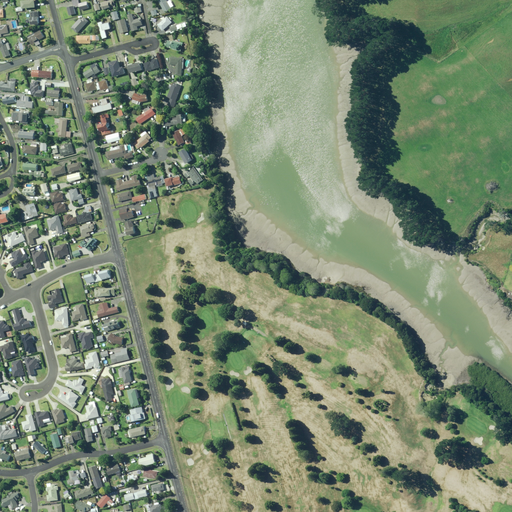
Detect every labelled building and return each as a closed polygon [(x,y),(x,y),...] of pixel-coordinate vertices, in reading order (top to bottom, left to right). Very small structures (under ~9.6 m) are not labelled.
[(36,6),(36,4),(35,0),(29,0),(22,1),(23,8),(37,7),(36,6)] [(79,4),(79,3),(78,0),(74,0),(72,1),(74,6),(67,8),(69,16),(76,14),(75,11),(74,6),(75,6),(76,7),(79,6),(81,10),(88,8),(86,2),(85,2),(79,4)] [(101,3),(101,5),(103,10),(108,8),(109,9),(115,7),(113,0),(110,0),(106,1),(104,2),(101,3)] [(165,13),(172,9),(171,6),(172,6),(172,5),(172,4),(171,4),(170,4),(170,5),(167,0),(160,0),(159,1),(163,9),(162,9),(163,11),(164,10),(165,13)] [(40,19),(40,17),(39,17),(38,11),(30,12),(31,18),(32,18),(32,25),(35,25),(41,24),(41,22),(40,19)] [(134,20),(134,19),(132,14),(128,15),(132,32),(139,30),(138,29),(138,27),(143,25),(141,18),(134,20)] [(83,28),(89,22),(84,17),(84,18),(82,20),(80,19),(77,22),(76,23),(71,28),(78,34),(79,33),(83,28)] [(163,31),(173,23),(168,17),(158,25),(163,31)] [(129,31),(126,21),(125,19),(118,22),(120,29),(121,33),(121,34),(129,32),(129,31)] [(111,29),(109,23),(103,25),(103,22),(98,23),(103,39),(107,38),(107,35),(106,31),(111,29)] [(0,36),(2,37),(2,34),(9,33),(8,24),(7,25),(0,26),(0,25),(0,36)] [(43,33),(42,31),(42,30),(36,33),(35,32),(28,36),(33,45),(35,43),(36,43),(38,46),(41,44),(42,44),(40,41),(39,40),(46,37),(43,33)] [(87,44),(91,44),(91,36),(77,36),(77,44),(87,44)] [(12,48),(11,47),(10,43),(6,44),(4,39),(0,39),(0,48),(2,48),(3,52),(5,57),(12,55),(10,50),(12,49),(12,48)] [(173,41),(168,40),(166,47),(173,48),(172,49),(179,50),(182,50),(184,43),(178,42),(173,40),(173,41)] [(183,57),(180,57),(169,56),(169,64),(176,65),(176,68),(176,74),(175,75),(182,75),(182,71),(183,59),(183,57)] [(154,69),(160,67),(157,58),(151,60),(151,61),(144,63),(146,71),(148,71),(153,69),(154,69)] [(125,73),(124,70),(123,66),(120,67),(118,60),(116,60),(109,62),(113,77),(125,73)] [(133,72),(143,70),(140,62),(134,64),(132,64),(128,65),(130,73),(133,72)] [(100,71),(97,66),(92,68),(92,67),(83,73),(87,78),(92,75),(95,74),(95,75),(100,72),(100,71)] [(47,71),(40,70),(32,70),(32,77),(36,77),(52,78),(53,71),(47,71)] [(105,80),(105,78),(102,79),(102,81),(98,82),(99,82),(100,89),(101,90),(109,88),(106,80),(105,80)] [(92,82),(92,80),(91,79),(87,80),(87,81),(88,83),(86,84),(88,91),(88,92),(89,92),(89,93),(93,92),(92,91),(97,89),(96,88),(97,88),(98,90),(100,89),(99,82),(98,83),(96,83),(97,86),(96,87),(94,81),(92,82)] [(15,91),(15,89),(16,81),(8,81),(7,84),(5,84),(5,81),(2,81),(0,80),(0,89),(0,90),(2,90),(15,91)] [(181,87),(182,86),(175,83),(174,86),(172,85),(168,96),(167,97),(170,98),(168,104),(170,105),(171,106),(174,107),(181,87)] [(58,88),(57,88),(55,88),(55,90),(48,89),(47,96),(59,97),(60,90),(59,90),(59,88),(58,88)] [(148,101),(147,94),(141,95),(134,93),(132,99),(133,99),(132,102),(139,105),(140,102),(142,102),(148,101)] [(16,97),(15,95),(11,96),(11,94),(4,96),(5,97),(3,97),(4,104),(10,103),(16,102),(16,99),(16,98),(16,97)] [(112,108),(111,103),(108,103),(106,98),(104,98),(100,100),(101,105),(94,107),(92,108),(93,113),(94,113),(98,112),(112,108)] [(63,102),(59,102),(55,102),(55,105),(55,108),(57,108),(57,111),(55,111),(56,110),(55,109),(54,108),(53,109),(53,110),(53,111),(49,110),(48,110),(48,114),(63,116),(63,109),(64,103),(63,102)] [(149,118),(155,114),(152,108),(150,109),(148,106),(142,110),(143,111),(142,113),(142,114),(136,118),(140,124),(149,118)] [(23,112),(20,112),(20,113),(12,112),(12,113),(12,119),(12,120),(21,121),(20,123),(28,124),(28,121),(27,121),(28,113),(23,112)] [(107,118),(109,118),(108,114),(100,115),(101,118),(102,124),(99,125),(101,132),(102,131),(103,135),(111,133),(113,132),(112,128),(109,129),(107,123),(108,123),(107,118)] [(186,121),(186,118),(182,118),(182,115),(181,115),(177,115),(177,117),(170,117),(170,121),(165,121),(165,126),(166,126),(170,126),(170,125),(179,125),(183,125),(183,121),(186,121)] [(60,118),(59,118),(55,118),(55,123),(59,123),(59,128),(58,128),(57,128),(56,132),(57,132),(58,132),(58,134),(58,136),(66,137),(70,137),(70,136),(71,132),(70,132),(67,131),(66,131),(68,119),(60,118)] [(182,135),(186,133),(183,127),(172,133),(175,140),(175,139),(178,145),(185,142),(183,139),(182,136),(183,136),(182,135)] [(34,132),(24,131),(20,131),(20,132),(19,138),(34,139),(34,138),(34,132)] [(149,140),(149,139),(151,138),(145,131),(143,133),(140,135),(142,137),(134,144),(138,149),(139,148),(140,147),(141,148),(142,148),(149,141),(148,140),(149,140)] [(74,153),(72,147),(72,143),(71,143),(64,145),(65,148),(62,149),(61,146),(60,146),(59,147),(60,149),(59,150),(61,156),(74,153)] [(37,147),(31,146),(24,145),(23,153),(36,155),(36,153),(37,147)] [(133,157),(133,156),(132,152),(126,153),(124,145),(113,148),(110,149),(111,151),(105,152),(108,160),(109,160),(114,159),(121,157),(124,156),(125,159),(133,157)] [(183,159),(186,164),(193,160),(186,149),(179,153),(183,159)] [(70,172),(82,169),(80,162),(71,164),(68,165),(67,165),(69,172),(70,172)] [(32,164),(26,163),(24,163),(23,170),(30,170),(29,173),(29,176),(35,176),(40,176),(44,177),(44,173),(31,172),(31,170),(37,171),(37,170),(37,164),(32,164)] [(53,176),(66,173),(64,166),(55,168),(51,169),(53,176)] [(201,182),(203,181),(193,168),(188,172),(187,172),(194,182),(195,181),(197,183),(198,184),(199,183),(201,182)] [(77,180),(81,179),(80,173),(77,173),(76,173),(67,176),(68,181),(69,181),(69,182),(77,180)] [(128,181),(130,188),(141,185),(141,184),(139,180),(137,175),(136,175),(131,177),(131,178),(132,180),(128,181)] [(154,175),(152,175),(150,176),(149,175),(146,175),(147,178),(145,178),(146,182),(148,182),(149,187),(148,188),(148,190),(150,197),(150,198),(157,196),(156,189),(155,185),(156,185),(155,182),(157,182),(158,185),(162,183),(165,183),(163,175),(160,176),(156,177),(154,178),(154,175)] [(181,181),(181,179),(180,176),(172,178),(172,177),(166,179),(165,179),(167,187),(170,186),(173,185),(173,186),(176,185),(176,186),(177,186),(178,186),(179,185),(178,184),(181,183),(182,183),(181,181)] [(130,188),(128,181),(127,181),(123,182),(122,179),(116,181),(117,186),(116,186),(117,189),(117,190),(117,191),(118,191),(130,188)] [(69,193),(70,195),(72,201),(83,198),(82,194),(79,195),(78,191),(78,190),(76,191),(75,189),(69,190),(70,193),(69,193)] [(64,200),(62,193),(59,193),(59,191),(51,193),(53,203),(64,200)] [(132,198),(130,191),(117,194),(119,202),(120,202),(132,199),(133,203),(140,201),(140,202),(144,201),(144,200),(146,199),(145,194),(134,197),(132,198)] [(67,211),(65,204),(62,204),(62,202),(54,204),(56,214),(67,211)] [(37,212),(34,204),(34,203),(33,204),(28,205),(25,206),(27,211),(21,213),(23,220),(33,217),(37,216),(38,215),(37,212)] [(92,212),(92,211),(91,206),(85,207),(86,211),(86,212),(83,213),(82,213),(83,214),(77,215),(79,223),(93,220),(91,213),(87,214),(87,213),(92,212)] [(133,210),(130,210),(127,211),(127,208),(120,210),(122,220),(132,218),(134,217),(133,210)] [(11,221),(9,213),(4,214),(3,212),(2,212),(0,212),(0,220),(1,224),(11,221)] [(65,227),(78,223),(76,217),(73,218),(73,217),(71,217),(70,214),(64,216),(66,221),(64,222),(65,227)] [(64,233),(60,215),(55,216),(56,219),(48,220),(51,230),(57,229),(58,234),(64,233)] [(134,226),(133,221),(125,223),(126,228),(128,235),(128,236),(136,234),(134,227),(134,226)] [(93,231),(93,230),(93,229),(95,228),(93,224),(92,224),(91,223),(86,224),(83,225),(83,226),(80,227),(81,232),(83,237),(83,238),(90,236),(90,235),(89,232),(93,231)] [(30,229),(29,226),(24,227),(30,246),(35,244),(34,239),(40,237),(37,227),(30,229)] [(18,236),(16,232),(6,236),(8,241),(9,241),(12,247),(26,240),(23,233),(18,236)] [(93,245),(96,241),(94,238),(93,240),(91,238),(89,241),(87,244),(83,241),(79,245),(81,247),(82,245),(83,245),(89,251),(91,250),(92,248),(93,249),(95,246),(93,245)] [(69,254),(67,244),(60,245),(61,246),(54,248),(55,254),(54,254),(55,258),(59,257),(59,259),(64,257),(63,256),(69,254)] [(24,255),(21,249),(12,254),(15,259),(10,262),(13,267),(29,259),(26,254),(24,255)] [(47,260),(44,250),(37,252),(36,251),(32,252),(37,269),(43,267),(42,263),(44,263),(44,261),(47,260)] [(31,266),(30,263),(25,265),(25,267),(15,270),(18,279),(25,277),(24,275),(34,271),(32,266),(31,266)] [(111,278),(110,275),(109,270),(101,272),(99,272),(99,274),(97,275),(99,281),(102,280),(108,278),(111,278)] [(94,274),(93,274),(92,275),(92,274),(85,276),(88,284),(91,283),(95,282),(99,281),(97,275),(94,275),(94,274)] [(114,289),(114,288),(94,289),(95,297),(99,297),(110,296),(115,296),(114,289)] [(63,302),(60,289),(55,290),(56,293),(53,293),(54,295),(49,297),(51,309),(57,307),(56,304),(63,302)] [(119,313),(118,306),(109,309),(107,302),(99,304),(101,311),(97,312),(98,318),(119,313)] [(87,319),(84,304),(76,306),(77,311),(73,312),(74,316),(72,316),(73,322),(80,320),(80,319),(81,318),(82,321),(87,319)] [(70,325),(69,307),(63,307),(63,310),(56,310),(57,321),(60,320),(60,321),(63,321),(64,326),(70,325)] [(22,319),(20,308),(13,310),(17,324),(14,324),(16,331),(32,327),(30,320),(26,322),(25,318),(22,319)] [(2,322),(1,320),(0,320),(0,337),(0,339),(6,337),(4,332),(11,330),(9,325),(6,326),(4,321),(2,322)] [(105,331),(109,331),(113,330),(113,329),(120,328),(118,320),(117,321),(115,321),(109,322),(108,322),(109,324),(103,325),(105,331)] [(94,337),(92,332),(86,333),(86,332),(79,334),(81,341),(82,341),(83,344),(82,344),(84,350),(93,347),(91,338),(94,337)] [(77,351),(73,333),(67,335),(68,337),(61,339),(64,349),(70,347),(71,352),(77,351)] [(117,337),(116,336),(112,333),(108,339),(109,340),(113,343),(114,344),(122,345),(123,338),(117,337)] [(34,340),(35,340),(34,336),(30,337),(29,334),(22,336),(26,353),(29,352),(29,354),(36,352),(33,342),(35,342),(34,340)] [(16,351),(13,342),(5,344),(6,345),(1,347),(3,352),(6,360),(13,357),(12,353),(16,351)] [(113,364),(130,360),(127,348),(121,349),(122,352),(116,354),(111,355),(113,364)] [(101,367),(97,352),(89,354),(91,359),(86,360),(87,364),(86,364),(87,369),(95,367),(95,368),(101,367)] [(32,360),(31,357),(25,359),(28,369),(26,370),(27,374),(29,374),(30,376),(36,375),(35,369),(41,368),(40,363),(38,364),(37,359),(32,360)] [(78,364),(77,359),(73,359),(68,360),(69,365),(66,366),(67,372),(85,368),(84,363),(78,364)] [(25,375),(21,360),(13,362),(15,367),(12,368),(14,377),(19,376),(19,377),(25,375)] [(131,373),(129,367),(125,368),(124,366),(120,367),(122,374),(122,376),(123,376),(125,383),(126,385),(130,384),(130,383),(130,382),(132,381),(130,373),(131,373)] [(85,380),(81,378),(79,381),(75,380),(74,382),(69,380),(67,385),(83,393),(87,385),(83,383),(85,380)] [(104,394),(104,393),(106,390),(107,390),(108,388),(107,388),(109,383),(107,382),(108,380),(106,379),(105,381),(103,380),(97,390),(104,394)] [(4,394),(2,388),(0,388),(0,401),(10,399),(9,393),(4,394)] [(137,391),(137,389),(135,389),(135,388),(128,390),(132,407),(140,405),(139,404),(139,403),(139,402),(138,398),(139,398),(138,392),(137,391)] [(80,396),(71,390),(68,396),(63,393),(60,398),(74,408),(77,404),(75,402),(80,396)] [(94,407),(94,404),(86,406),(88,413),(86,413),(88,419),(99,416),(97,407),(94,407)] [(8,409),(6,405),(0,407),(0,419),(16,412),(13,406),(8,409)] [(143,413),(142,409),(142,407),(130,410),(131,413),(132,421),(146,419),(145,415),(144,412),(143,413)] [(65,418),(63,409),(58,410),(58,409),(52,411),(57,424),(65,422),(64,418),(65,418)] [(50,418),(49,411),(42,413),(42,411),(36,413),(39,427),(45,426),(44,420),(50,418)] [(37,430),(33,414),(27,416),(28,421),(22,422),(24,430),(30,429),(31,432),(37,430)] [(111,431),(110,425),(104,427),(101,428),(103,434),(104,434),(105,438),(111,436),(110,431),(111,431)] [(0,426),(0,438),(0,439),(5,440),(18,437),(16,429),(11,431),(11,430),(7,431),(6,430),(4,430),(3,426),(0,426)] [(145,430),(144,427),(144,426),(129,430),(130,433),(131,437),(131,438),(146,434),(145,430)] [(92,436),(92,435),(90,428),(85,429),(84,429),(86,435),(85,435),(87,442),(93,441),(92,436)] [(74,440),(75,440),(81,439),(80,431),(72,433),(72,436),(70,436),(65,437),(65,438),(67,445),(69,444),(74,443),(74,440)] [(61,446),(59,440),(57,433),(51,435),(50,435),(54,448),(61,446)] [(37,449),(42,454),(46,450),(42,446),(44,445),(42,443),(41,445),(37,441),(35,442),(33,444),(32,445),(33,445),(37,449)] [(1,450),(0,450),(0,449),(0,454),(0,455),(1,455),(0,457),(0,458),(0,459),(0,458),(0,460),(2,461),(2,459),(7,461),(9,455),(2,453),(3,451),(1,450)] [(17,461),(18,461),(31,458),(29,449),(22,450),(21,449),(18,450),(18,451),(15,452),(17,461)] [(158,462),(157,456),(156,453),(150,454),(150,456),(143,458),(145,466),(158,462)] [(121,471),(122,470),(120,464),(114,466),(113,466),(107,468),(110,475),(116,473),(121,471)] [(100,473),(98,466),(98,465),(90,468),(97,489),(104,487),(103,482),(100,473)] [(160,471),(148,469),(147,469),(146,472),(145,476),(154,478),(158,478),(160,472),(160,471)] [(76,473),(76,470),(71,471),(72,478),(72,479),(69,480),(70,484),(72,484),(72,485),(75,484),(75,483),(77,482),(78,482),(78,480),(82,479),(82,478),(81,473),(80,473),(76,473)] [(165,489),(163,483),(152,486),(154,492),(157,491),(157,494),(162,493),(161,490),(165,489)] [(59,485),(58,486),(57,486),(56,484),(52,484),(53,486),(49,487),(48,488),(48,490),(49,491),(49,492),(50,492),(50,493),(50,494),(48,495),(49,496),(49,501),(59,500),(58,490),(60,489),(59,485)] [(78,498),(90,495),(90,494),(95,493),(93,487),(88,489),(83,490),(83,489),(78,491),(79,493),(77,493),(78,498)] [(137,492),(138,498),(140,498),(141,498),(149,495),(149,494),(147,489),(145,490),(140,491),(139,491),(139,492),(137,492)] [(21,497),(20,494),(19,492),(16,494),(14,495),(14,494),(9,497),(9,498),(4,500),(5,503),(3,504),(5,508),(11,505),(12,505),(14,509),(20,506),(19,505),(18,502),(18,501),(18,500),(20,500),(19,498),(21,497)] [(136,499),(138,498),(137,492),(135,493),(127,494),(126,495),(128,501),(136,499)] [(111,498),(107,494),(98,504),(103,508),(108,503),(111,506),(114,502),(111,499),(111,498)] [(91,505),(92,503),(89,502),(89,504),(85,502),(84,502),(79,500),(77,506),(78,506),(77,508),(81,510),(83,511),(86,511),(87,510),(89,511),(90,509),(91,509),(93,505),(91,505)] [(63,511),(63,504),(63,503),(56,504),(56,505),(56,510),(53,511),(49,511),(66,511),(65,511),(63,511)] [(152,511),(159,511),(163,511),(162,508),(163,508),(162,504),(161,504),(161,503),(155,505),(155,503),(151,504),(151,505),(148,505),(149,511),(150,511),(151,511),(153,511),(152,511)]
